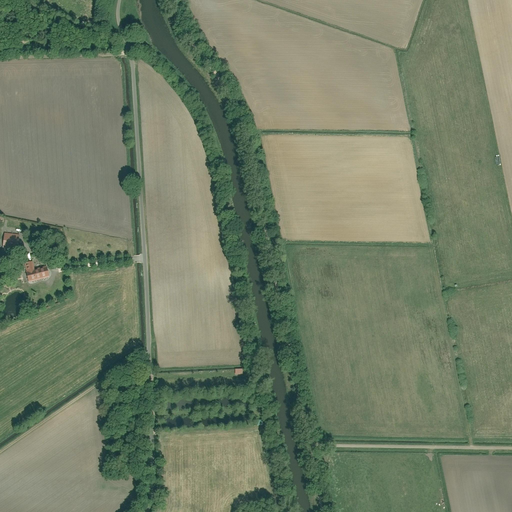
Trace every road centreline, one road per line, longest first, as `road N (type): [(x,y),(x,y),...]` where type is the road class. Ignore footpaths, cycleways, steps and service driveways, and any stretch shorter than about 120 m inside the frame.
road 1 (residential): [(147,511),(154,481),(144,258),(133,70),(120,0)]
road 2 (unclassified): [(511,448),(309,445)]
road 3 (track): [(148,352),(0,452)]
